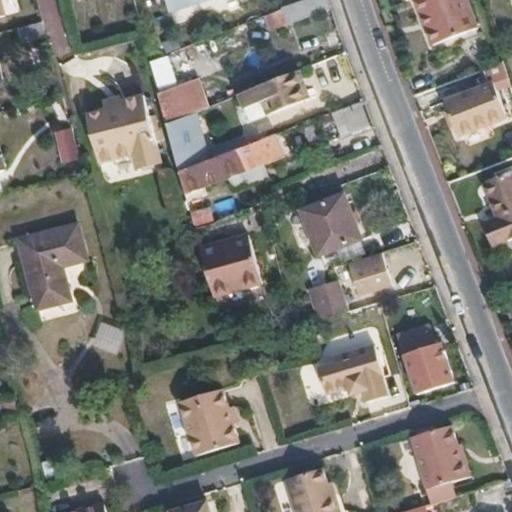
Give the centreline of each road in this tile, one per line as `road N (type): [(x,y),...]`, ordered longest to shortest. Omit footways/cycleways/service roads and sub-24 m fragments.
road 1 (residential): [(498,393),(355,0)]
road 2 (residential): [(133,503),(498,393)]
